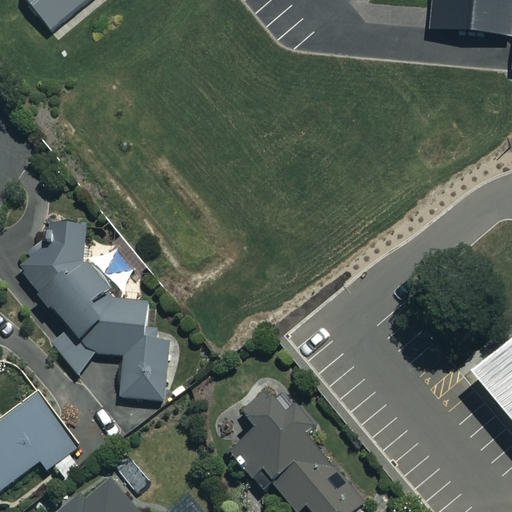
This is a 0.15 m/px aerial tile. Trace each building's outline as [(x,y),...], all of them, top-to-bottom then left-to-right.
[(33,0),(57,27),(89,0),(33,0)] [(511,0),(431,0),(430,26),(511,33),(511,0)] [(144,332),(148,307),(117,303),(85,266),(85,218),(53,217),(53,241),(17,273),(68,330),(50,346),(73,373),(95,353),(122,357),(119,400),(165,403),(170,334),(144,332)] [(511,335),(472,369),(511,417),(511,335)] [(309,429),(271,387),(241,415),(253,429),(227,453),(262,491),(270,484),(295,511),(372,511),(302,435),(309,429)] [(0,421),(0,490),(39,461),(42,465),(71,444),(35,396),(0,421)] [(191,511),(183,501),(169,511),(136,511),(109,478),(66,511),(191,511)]
